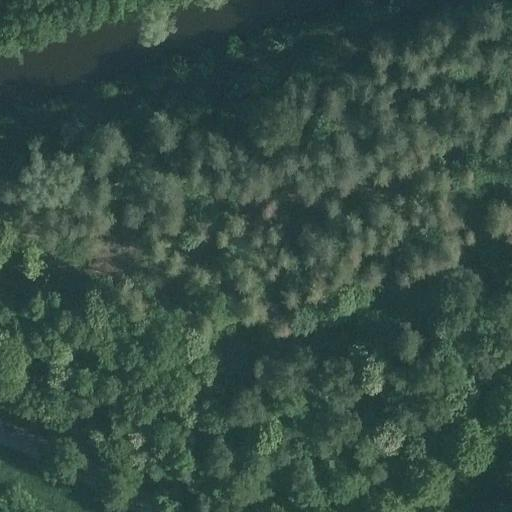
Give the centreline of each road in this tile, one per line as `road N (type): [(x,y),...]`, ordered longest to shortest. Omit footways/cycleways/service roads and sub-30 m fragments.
road 1 (unclassified): [(149,511),(55,456),(0,434)]
road 2 (unclassified): [(404,511),(511,420)]
